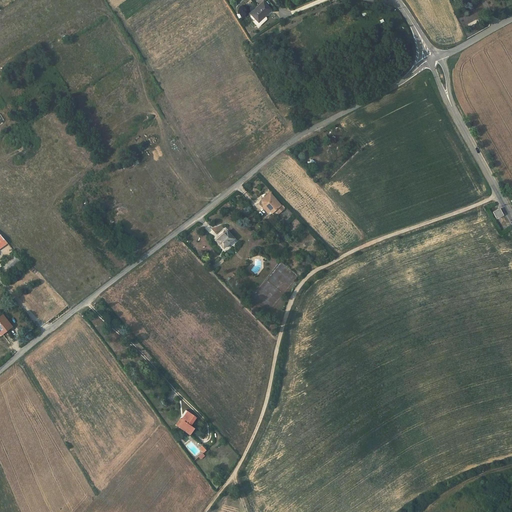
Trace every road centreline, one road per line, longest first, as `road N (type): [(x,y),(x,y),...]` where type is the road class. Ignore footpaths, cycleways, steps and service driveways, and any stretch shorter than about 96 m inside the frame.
road 1 (unclassified): [(0,371),(283,145),(429,59)]
road 2 (track): [(204,511),(234,475),(261,416),(287,312),(307,277),(497,196)]
road 3 (unclassified): [(429,59),(511,222)]
